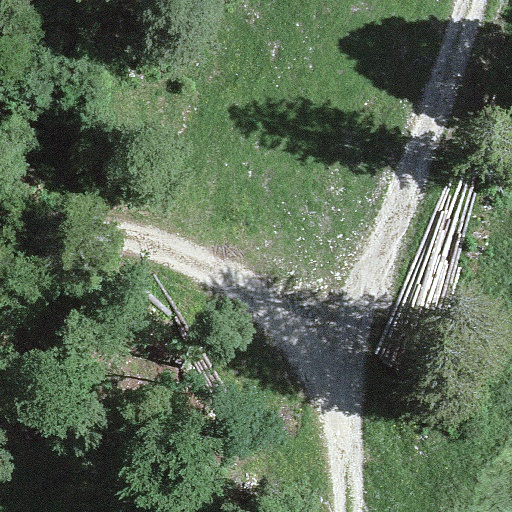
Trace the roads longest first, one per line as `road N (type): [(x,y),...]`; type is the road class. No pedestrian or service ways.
road 1 (track): [(458,0),(359,352),(363,511)]
road 2 (track): [(359,352),(138,234),(0,220)]
